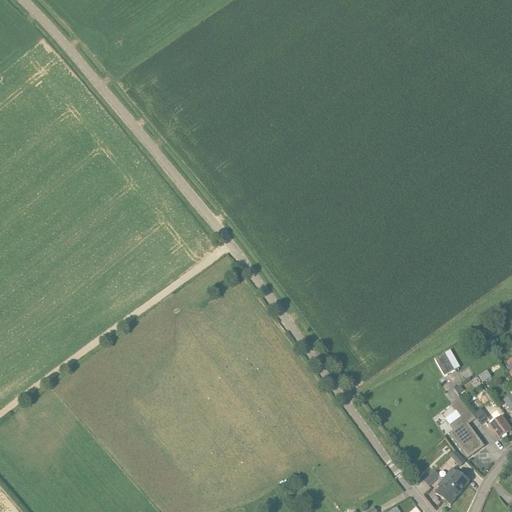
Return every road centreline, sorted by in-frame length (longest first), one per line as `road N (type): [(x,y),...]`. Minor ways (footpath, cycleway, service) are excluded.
road 1 (unclassified): [(389,463),(248,268),(24,0)]
road 2 (track): [(0,411),(227,243)]
